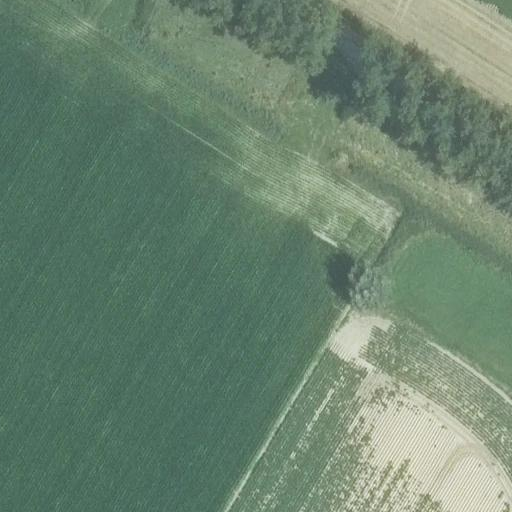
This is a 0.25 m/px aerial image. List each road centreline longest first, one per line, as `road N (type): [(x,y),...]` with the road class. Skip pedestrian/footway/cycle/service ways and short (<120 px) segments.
road 1 (unclassified): [(279,0),(511,147)]
road 2 (track): [(364,53),(299,157)]
